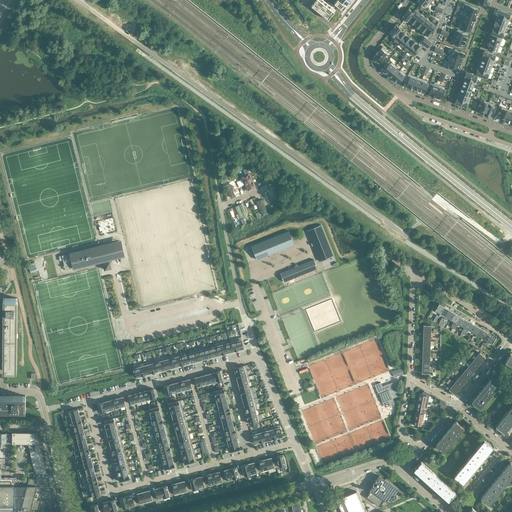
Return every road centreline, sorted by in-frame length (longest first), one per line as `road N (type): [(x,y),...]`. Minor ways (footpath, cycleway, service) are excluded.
road 1 (secondary): [(511,225),(341,83)]
road 2 (unclassified): [(257,354),(221,206)]
